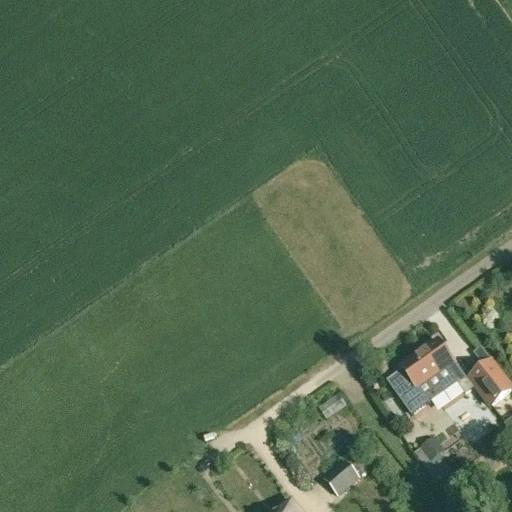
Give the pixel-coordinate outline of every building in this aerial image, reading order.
[(410,421),(431,406),(459,386),(466,396),(473,391),(490,412),(511,394),(511,386),(492,361),(466,382),(453,366),(438,343),(402,369),(404,372),(385,386),(410,421)] [(472,399),(453,414),(480,450),(499,436),(472,399)] [(432,464),(445,453),(433,439),(420,450),(432,464)] [(345,465),(324,482),(338,498),(359,481),(345,465)] [(299,511),(293,503),(281,511),(299,511)]
